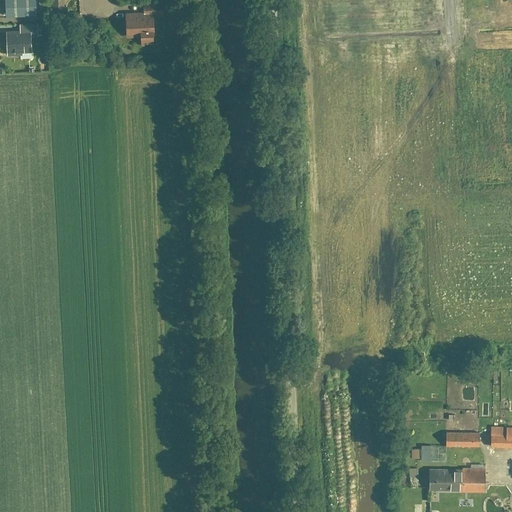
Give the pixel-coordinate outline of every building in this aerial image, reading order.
[(35,0),(5,0),(6,16),(36,15),(35,0)] [(145,3),(145,11),(156,11),(165,10),(165,2),(145,3)] [(128,12),(129,36),(157,35),(156,11),(145,11),(128,12)] [(22,23),(22,31),(33,30),(33,36),(39,36),(39,22),(22,23)] [(7,31),(8,54),(24,54),(23,51),(33,50),(33,36),(33,30),(22,31),(7,31)] [(487,133),(471,134),(472,156),(488,155),(487,133)] [(511,426),(494,426),(494,446),(511,446),(511,426)] [(480,432),(449,431),(449,447),(480,447),(480,432)] [(446,462),(446,445),(421,445),(421,462),(446,462)] [(409,469),(410,477),(418,476),(417,468),(409,469)] [(486,469),(431,469),(431,489),(486,489),(486,469)]
